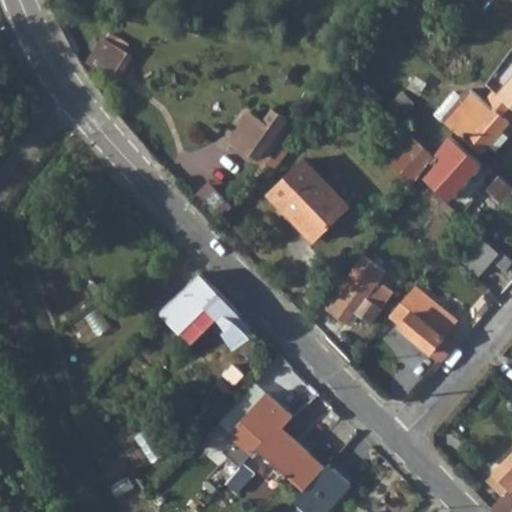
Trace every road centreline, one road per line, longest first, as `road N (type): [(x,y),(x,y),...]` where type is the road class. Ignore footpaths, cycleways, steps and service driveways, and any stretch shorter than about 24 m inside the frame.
road 1 (tertiary): [(396,439),(115,141),(36,30)]
road 2 (residential): [(396,439),(511,319)]
